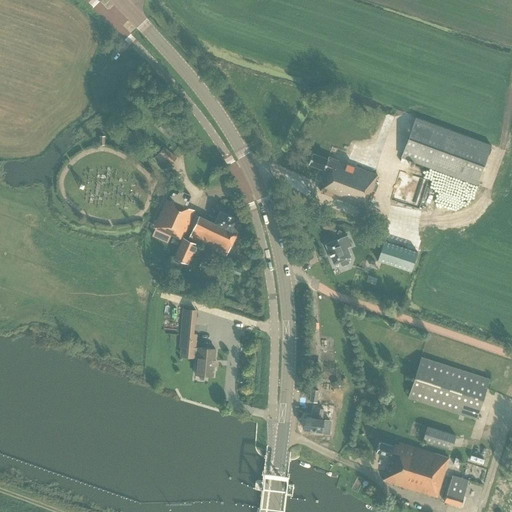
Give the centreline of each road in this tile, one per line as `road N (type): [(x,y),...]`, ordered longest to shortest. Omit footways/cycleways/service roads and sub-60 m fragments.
road 1 (unclassified): [(241,183),(273,307),(272,415),(284,417)]
road 2 (primary): [(284,417),(284,279),(254,177)]
road 3 (primary): [(254,177),(217,112),(127,9)]
road 4 (unclassified): [(114,23),(191,102),(241,183)]
